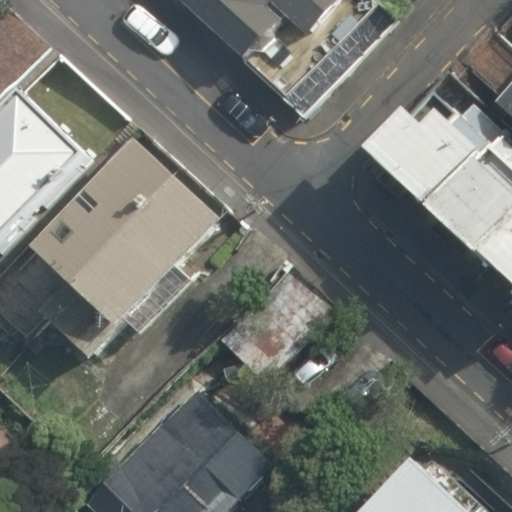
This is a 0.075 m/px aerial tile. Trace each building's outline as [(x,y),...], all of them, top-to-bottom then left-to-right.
[(179,0),(246,61),(254,52),(267,56),(280,41),(278,30),(288,19),(311,39),(345,0),(179,0)] [(93,158),(25,92),(0,116),(0,252),(0,253),(93,158)] [(511,94),(501,106),(511,116),(511,94)] [(411,114),(371,154),(486,262),(488,260),(511,282),(511,145),(509,143),(511,140),(511,137),(479,106),(467,119),(442,97),(418,121),(411,114)] [(184,272),(229,224),(140,142),(35,251),(40,255),(0,295),(0,306),(2,314),(32,342),(52,322),(95,364),(131,326),(144,338),(196,281),(184,272)] [(338,314),(292,269),(222,340),(269,385),(338,314)] [(233,511),(278,466),(201,393),(90,506),(96,511),(233,511)] [(434,477),(421,464),(376,511),(489,511),(490,511),(442,469),(434,477)]
